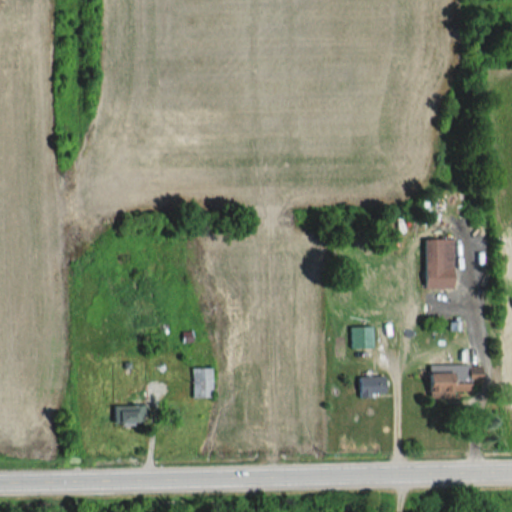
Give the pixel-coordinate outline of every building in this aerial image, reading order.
[(422,240),(422,289),(451,289),(451,240),(422,240)] [(348,350),(370,350),(370,327),(348,327),(348,350)] [(478,384),(478,369),(426,368),(426,396),(468,396),(468,384),(478,384)] [(189,399),(209,399),(209,369),(189,369),(189,399)] [(356,377),(356,398),(383,398),(383,377),(356,377)] [(139,407),(110,407),(110,426),(139,426),(139,407)]
